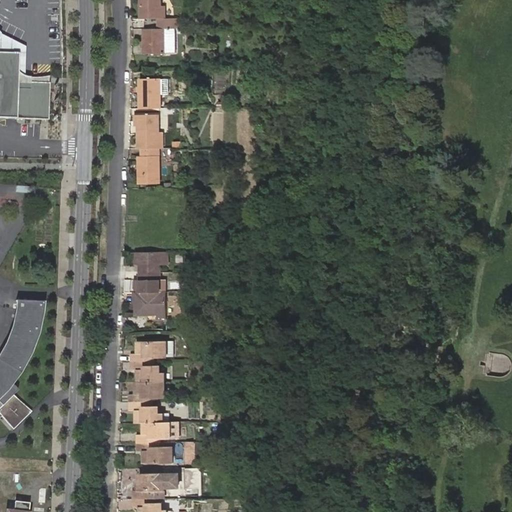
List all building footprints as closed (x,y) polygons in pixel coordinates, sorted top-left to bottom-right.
[(142,0),(142,17),(146,17),(146,27),(159,27),(176,27),(185,26),(185,17),(176,17),(166,17),(166,4),(162,4),(161,0),(142,0)] [(159,27),(146,27),(146,53),(176,52),(184,52),(185,26),(176,27),(159,27)] [(20,82),(52,83),(53,76),(26,75),(28,47),(0,34),(0,52),(21,53),(20,58),(20,82)] [(51,120),(52,83),(20,82),(20,58),(21,53),(0,52),(0,118),(16,119),(51,120)] [(142,77),(141,107),(161,107),(162,77),(142,77)] [(147,117),(147,113),(139,113),(139,124),(143,124),(143,117),(147,117)] [(143,124),(143,147),(159,147),(167,146),(166,130),(163,130),(163,113),(147,113),(147,117),(143,117),(143,124)] [(159,147),(143,147),(143,154),(143,159),(139,159),(140,182),(160,182),(159,147)] [(141,263),(141,270),(161,270),(161,263),(169,263),(169,250),(161,250),(157,250),(141,250),(141,263)] [(161,270),(141,270),(141,278),(141,290),(161,290),(161,278),(161,270)] [(161,290),(179,290),(179,277),(161,278),(161,290)] [(140,307),(139,312),(161,311),(179,311),(179,290),(161,290),(141,290),(136,290),(136,307),(140,307)] [(0,417),(12,431),(30,413),(12,395),(17,391),(12,387),(28,362),(41,332),(46,299),(16,299),(15,309),(11,332),(0,353),(0,417)] [(132,352),(132,361),(134,361),(154,360),(154,355),(161,355),(161,349),(167,349),(167,339),(138,339),(138,352),(132,352)] [(138,380),(165,380),(165,371),(159,371),(159,364),(154,364),(154,360),(134,361),(132,361),(132,369),(138,369),(138,380)] [(129,401),(151,401),(151,397),(159,397),(159,388),(165,388),(165,380),(138,380),(136,380),(136,392),(129,393),(129,401)] [(151,405),(151,401),(129,401),(129,409),(137,409),(137,421),(143,420),(162,420),(162,413),(158,413),(158,405),(151,405)] [(170,420),(162,420),(143,420),(143,432),(137,432),(138,441),(159,441),(159,437),(165,437),(165,430),(170,430),(170,420)] [(195,440),(185,440),(185,462),(195,462),(195,440)] [(159,446),(159,441),(138,441),(138,449),(143,449),(144,462),(172,462),(172,452),(166,452),(166,446),(159,446)] [(202,466),(186,467),(186,488),(202,488),(202,466)] [(137,497),(151,497),(151,490),(166,490),(166,471),(141,471),(141,490),(135,490),(135,498),(137,497)] [(158,501),(158,497),(151,497),(137,497),(135,498),(135,507),(141,507),(141,511),(169,511),(169,508),(165,508),(164,501),(158,501)] [(16,511),(29,511),(30,504),(17,503),(16,511)]
